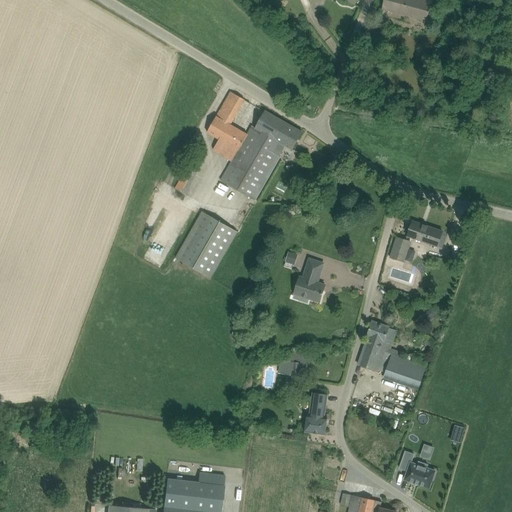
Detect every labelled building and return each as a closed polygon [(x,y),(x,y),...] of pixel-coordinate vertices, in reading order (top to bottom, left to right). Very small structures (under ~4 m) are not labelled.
[(385,0),(383,9),(427,21),(432,1),(426,0),(385,0)] [(241,106),(245,100),(231,92),(227,98),(241,106)] [(280,155),(286,145),(293,149),(302,133),(266,112),(256,128),(252,126),(247,134),(231,124),(234,118),(220,109),(207,132),(220,140),(239,150),(233,161),(222,180),(256,200),(282,156),(280,155)] [(175,188),(186,194),(199,170),(188,164),(175,188)] [(238,231),(235,230),(203,211),(176,258),(211,278),(238,231)] [(408,235),(439,245),(443,232),(413,221),(408,235)] [(391,257),(405,261),(405,260),(411,242),(397,237),(391,257)] [(295,265),(299,255),(289,251),(285,262),(286,262),(293,264),(295,265)] [(320,302),(324,291),(326,285),(318,283),(324,264),(308,258),(302,276),(300,275),(294,293),(302,296),(301,301),(308,303),(309,298),(320,302)] [(429,310),(435,318),(442,313),(436,305),(429,310)] [(397,331),(390,328),(391,327),(372,321),(367,336),(368,337),(359,365),(378,372),(379,370),(386,372),(393,354),(401,356),(402,352),(391,348),(393,343),(397,331)] [(303,363),(292,362),(291,362),(290,375),(301,377),(303,363)] [(325,417),(328,394),(314,392),(310,414),(307,414),(304,431),(326,435),(328,418),(325,417)] [(455,425),(454,431),(463,434),(465,427),(455,424),(455,425)] [(421,457),(432,459),(434,446),(423,444),(421,457)] [(408,472),(405,480),(430,488),(435,471),(427,469),(428,465),(419,462),(418,465),(411,463),(414,455),(405,452),(400,469),(408,472)] [(200,472),(198,483),(166,480),(162,511),(221,511),(225,486),(224,486),(225,475),(200,472)] [(349,507),(351,495),(344,493),(342,506),(349,507)] [(397,511),(381,508),(382,502),(374,500),(353,495),(349,511),(397,511)]
